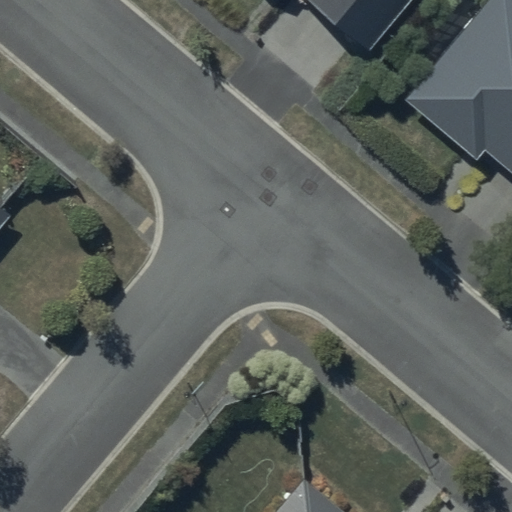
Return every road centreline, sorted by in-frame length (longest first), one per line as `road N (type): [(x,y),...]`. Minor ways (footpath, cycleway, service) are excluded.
road 1 (residential): [(0,510),(264,197)]
road 2 (residential): [(264,197),(511,402)]
road 3 (residential): [(33,0),(264,197)]
